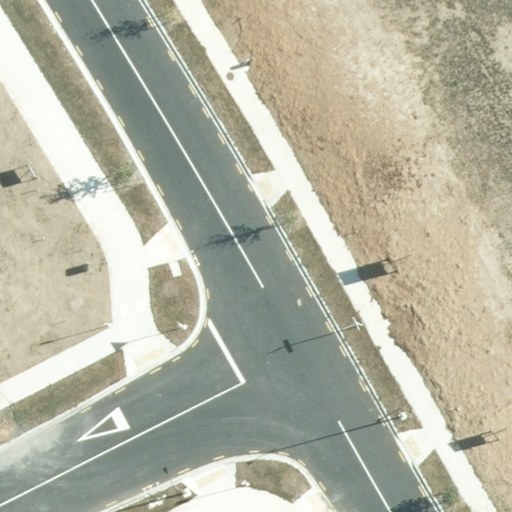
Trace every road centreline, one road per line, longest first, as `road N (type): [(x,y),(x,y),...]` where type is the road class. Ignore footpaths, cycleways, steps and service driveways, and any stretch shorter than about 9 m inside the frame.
road 1 (residential): [(95,0),(311,359)]
road 2 (residential): [(311,359),(29,511)]
road 3 (residential): [(311,359),(402,511)]
